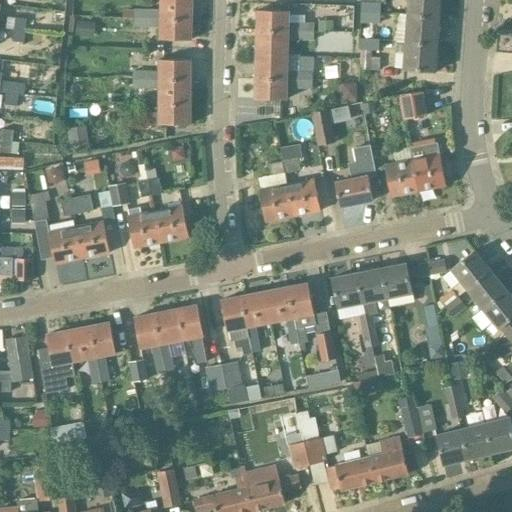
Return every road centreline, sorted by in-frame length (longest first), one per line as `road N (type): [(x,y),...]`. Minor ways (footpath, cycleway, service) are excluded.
road 1 (residential): [(229,269),(494,213)]
road 2 (residential): [(229,269),(217,132),(221,0)]
road 3 (residential): [(0,312),(229,269)]
road 4 (residential): [(494,213),(469,113),(477,0)]
road 5 (residential): [(396,511),(511,480)]
